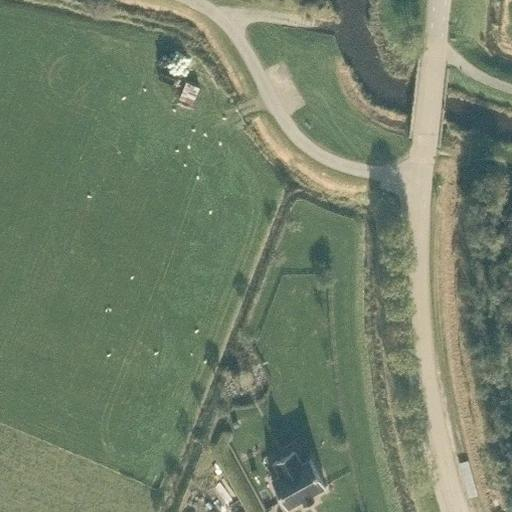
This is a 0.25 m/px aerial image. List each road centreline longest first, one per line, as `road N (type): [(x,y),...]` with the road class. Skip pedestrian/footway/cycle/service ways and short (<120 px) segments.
road 1 (tertiary): [(458,511),(424,372),(416,280),(420,182)]
road 2 (unclassified): [(420,182),(346,166),(303,141),(226,25),(191,0)]
road 3 (tertiary): [(420,182),(440,0)]
